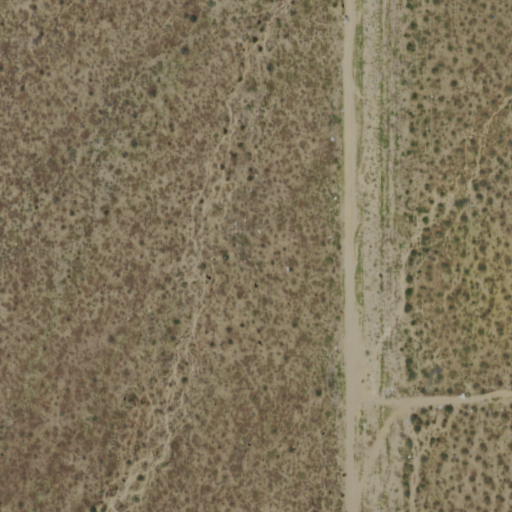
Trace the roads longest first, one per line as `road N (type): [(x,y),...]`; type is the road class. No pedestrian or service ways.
road 1 (track): [(369,511),(369,0)]
road 2 (track): [(368,399),(511,398)]
